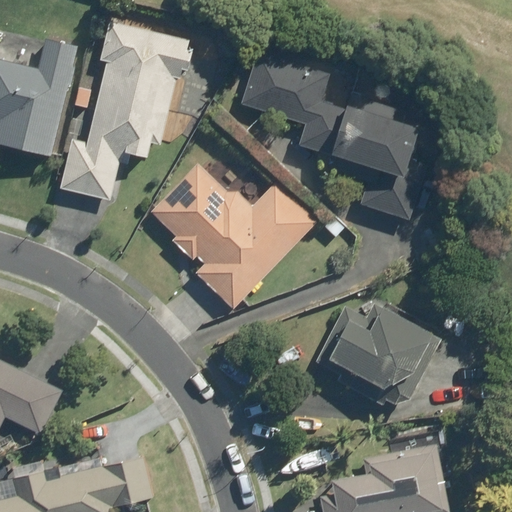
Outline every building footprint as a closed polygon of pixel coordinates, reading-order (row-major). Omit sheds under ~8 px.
[(71,139),(62,186),(112,196),(119,161),(128,163),(129,153),(147,157),(152,135),(165,138),(178,77),(185,79),(193,40),(109,23),(85,142),(71,139)] [(0,145),(56,155),(75,45),(2,32),(0,42),(0,145)] [(257,48),(241,105),(306,123),(300,146),(372,167),(362,201),(409,214),(422,168),(413,165),(424,125),(405,119),(407,111),(370,101),(368,109),(324,96),(332,69),(257,48)] [(275,183),(252,207),(233,189),(227,195),(197,165),(152,211),(202,260),(194,269),(232,306),(315,222),(275,183)] [(404,408),(442,333),(373,297),(366,312),(343,301),(312,361),(404,408)] [(0,423),(4,415),(39,433),(62,387),(0,355),(0,423)] [(363,455),(366,468),(328,475),(331,489),(317,491),(321,511),(431,511),(447,509),(434,441),(363,455)] [(0,498),(0,511),(114,511),(113,507),(154,497),(143,452),(95,463),(94,458),(57,467),(60,475),(43,479),(40,468),(13,474),(18,494),(0,498)]
